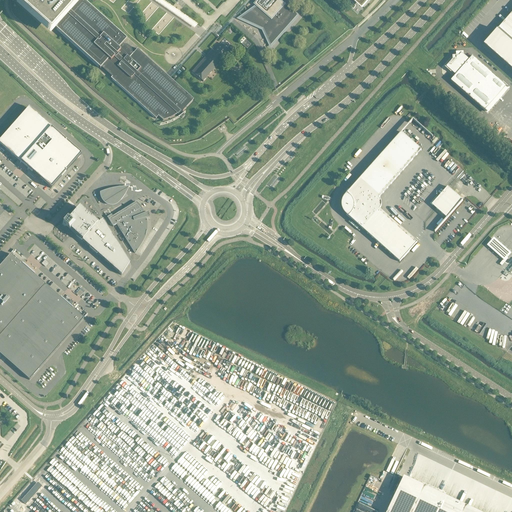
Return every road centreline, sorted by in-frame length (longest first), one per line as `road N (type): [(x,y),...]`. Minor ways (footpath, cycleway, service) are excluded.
road 1 (secondary): [(268,168),(371,79),(440,0)]
road 2 (secondary): [(174,166),(96,117),(0,27)]
road 3 (unclassified): [(502,200),(429,282),(394,296)]
road 4 (unknown): [(341,195),(341,208),(387,257),(431,249),(447,263)]
road 5 (unclassified): [(51,418),(75,409),(144,312)]
road 6 (unclassified): [(136,307),(71,404),(52,413)]
road 7 (secondary): [(347,71),(252,161)]
road 8 (secondary): [(0,49),(99,132)]
road 9 (tertiary): [(511,398),(406,329)]
road 10 (unclassified): [(99,132),(108,159),(45,232)]
